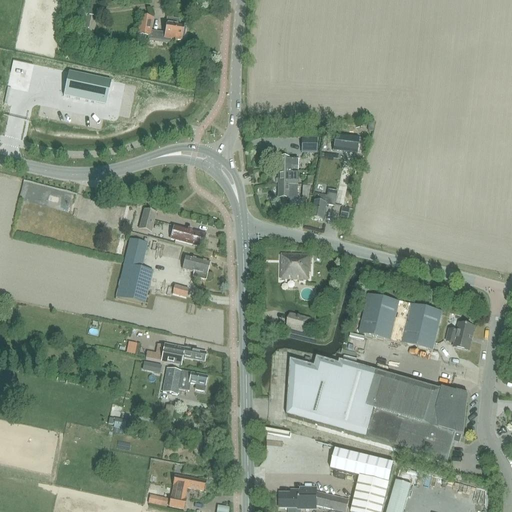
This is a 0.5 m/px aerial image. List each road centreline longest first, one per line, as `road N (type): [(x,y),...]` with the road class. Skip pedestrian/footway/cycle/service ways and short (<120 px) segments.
road 1 (tertiary): [(248,511),(239,221)]
road 2 (unclassified): [(507,511),(505,473),(483,426),(499,286)]
road 3 (tertiary): [(215,161),(179,153),(72,175),(0,159)]
road 4 (tertiary): [(215,161),(232,137),(242,0)]
road 5 (unclassified): [(374,255),(239,221)]
road 6 (unclassified): [(374,255),(499,286)]
